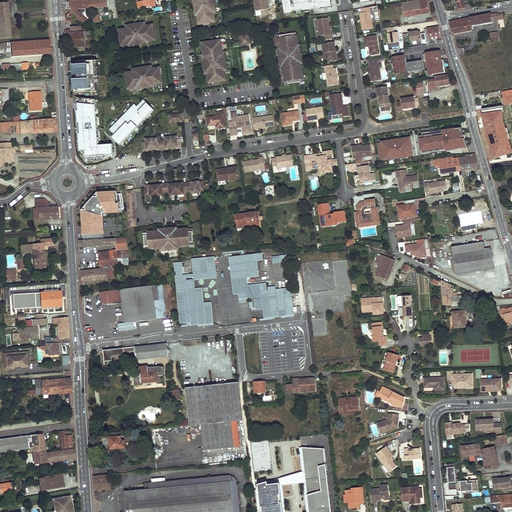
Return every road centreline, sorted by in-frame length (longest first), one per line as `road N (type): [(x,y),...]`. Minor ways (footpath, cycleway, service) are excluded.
road 1 (residential): [(78,349),(231,330),(239,335),(245,374),(254,377),(350,368)]
road 2 (residential): [(80,181),(337,136)]
road 3 (residential): [(511,260),(442,17)]
road 4 (secondary): [(66,169),(55,0)]
road 5 (secondary): [(87,511),(78,349)]
road 6 (secondary): [(78,349),(67,196)]
road 7 (residential): [(392,228),(398,254),(494,301),(511,301)]
